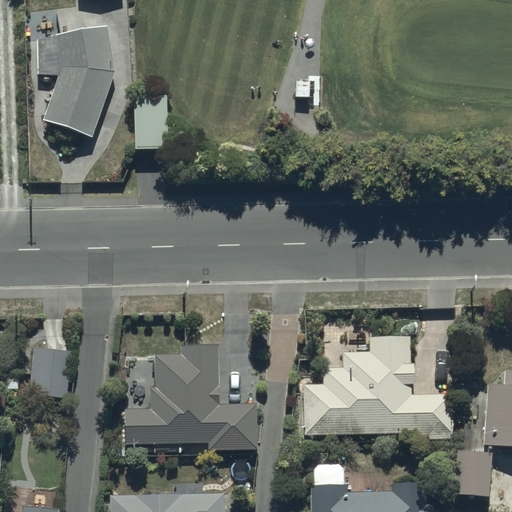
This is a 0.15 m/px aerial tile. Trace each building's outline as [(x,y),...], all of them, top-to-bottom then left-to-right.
[(105,30),(31,41),(31,77),(52,76),(36,123),(86,142),(111,77),(105,30)] [(168,101),(133,101),(134,155),(168,155),(168,101)] [(317,388),(297,388),(297,438),(402,437),(402,443),(445,443),(445,397),(406,397),(406,366),(408,366),(408,347),(405,347),(404,340),(363,341),(363,354),(337,354),(337,370),(316,371),(317,388)] [(72,352),(33,348),(28,392),(67,397),(72,352)] [(174,357),(148,356),(149,390),(142,390),(142,412),(117,413),(118,448),(202,447),(202,454),(251,453),(250,406),(213,406),(212,349),(174,350),(174,357)] [(479,388),(479,395),(457,394),(456,424),(477,425),(476,449),(511,450),(511,376),(497,375),(496,389),(479,388)] [(485,456),(449,455),(447,498),(484,499),(485,456)] [(308,490),(304,490),(304,511),(427,511),(427,486),(386,487),(386,494),(343,494),(342,487),(339,488),(339,467),(308,468),(308,490)] [(104,511),(218,511),(218,496),(104,498),(104,511)]
